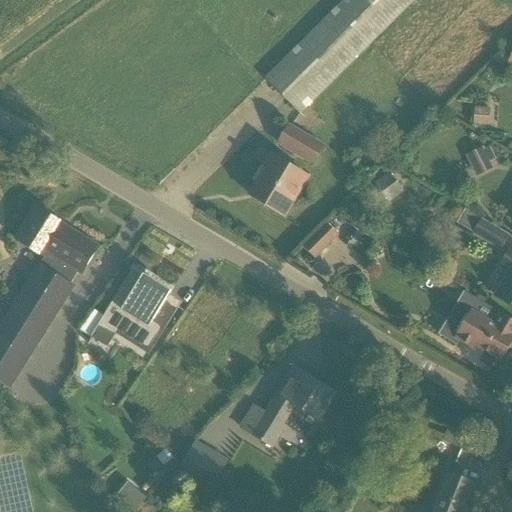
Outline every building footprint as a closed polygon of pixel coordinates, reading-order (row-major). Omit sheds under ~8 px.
[(300,114),(414,0),(345,0),(266,80),(300,114)] [(474,122),(473,124),(486,125),(487,108),(474,108),(474,122)] [(313,164),(324,147),(289,126),(279,143),(313,164)] [(466,154),(477,177),(495,168),(492,162),(497,159),(491,147),(486,149),(484,145),(466,154)] [(300,199),(303,193),(302,190),(301,189),(308,176),(272,155),(265,167),(262,165),(252,181),(257,184),(253,191),(259,195),(257,199),(285,216),(295,198),(297,199),(300,199)] [(390,172),(376,182),(385,195),(399,185),(390,172)] [(78,273),(81,275),(99,247),(70,229),(69,231),(59,225),(61,222),(36,206),(16,239),(45,258),(40,265),(39,266),(45,270),(9,326),(38,345),(74,287),(71,285),(78,273)] [(510,235),(483,218),(474,235),(501,251),(510,235)] [(329,224),(319,233),(305,247),(315,257),(339,234),(329,224)] [(509,270),(494,295),(511,305),(511,250),(510,249),(500,265),(509,270)] [(148,281),(150,278),(144,274),(142,278),(132,271),(103,318),(91,337),(92,338),(93,338),(100,326),(113,334),(117,328),(150,348),(155,341),(163,329),(153,322),(167,299),(169,295),(164,292),(164,291),(148,281)] [(485,351),(502,361),(511,343),(511,319),(498,311),(476,299),(471,306),(472,312),(457,338),(483,354),(485,351)] [(82,332),(91,337),(103,318),(94,312),(82,332)] [(30,357),(1,339),(0,340),(0,379),(11,387),(30,357)] [(294,367),(252,435),(273,448),(298,407),(320,420),(337,394),(294,367)] [(195,442),(179,467),(212,487),(227,462),(195,442)] [(449,474),(434,511),(464,511),(469,501),(476,484),(449,474)] [(125,511),(124,511),(140,511),(147,504),(137,496),(125,511)]
